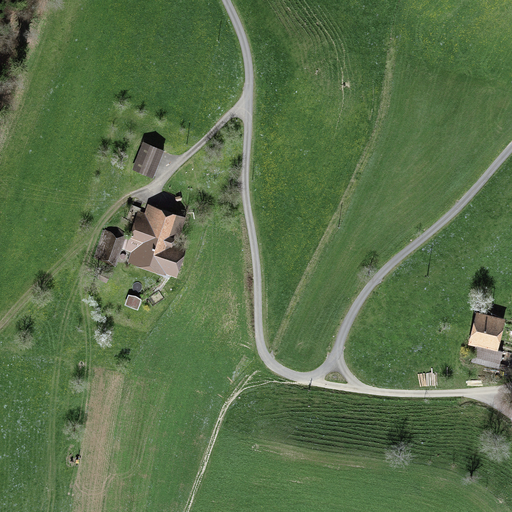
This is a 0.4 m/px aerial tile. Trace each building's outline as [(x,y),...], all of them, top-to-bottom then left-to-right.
[(162,151),(144,143),(134,167),(152,175),(162,151)] [(141,209),(132,206),(127,219),(136,222),(130,236),(123,234),(121,239),(124,240),(121,247),(132,251),(130,259),(138,262),(140,258),(171,268),(179,245),(177,244),(186,217),(148,205),(145,213),(140,212),(141,209)] [(121,239),(105,233),(97,256),(116,263),(121,247),(124,240),(121,239)] [(106,281),(109,274),(103,271),(100,277),(106,281)] [(126,304),(137,308),(140,299),(129,296),(126,304)] [(501,318),(477,312),(475,318),(479,318),(474,338),(471,337),(469,343),(477,345),(473,361),(497,367),(502,350),(494,348),(501,318)]
